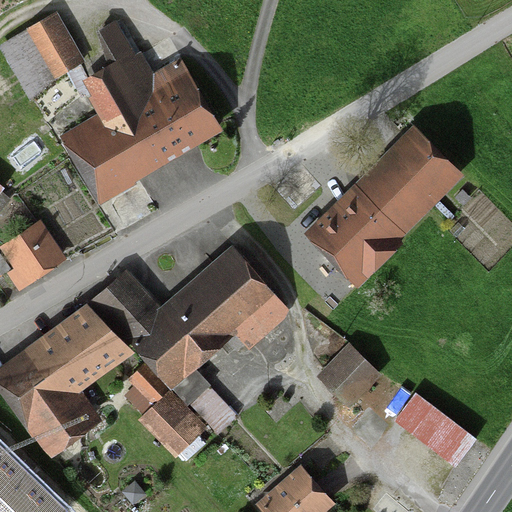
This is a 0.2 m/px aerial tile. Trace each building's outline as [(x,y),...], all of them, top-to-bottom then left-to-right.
[(53,78),(54,73),(77,60),(78,59),(53,16),(7,42),(37,92),(53,78)] [(80,58),(78,59),(77,60),(66,69),(80,94),(92,87),(98,97),(93,100),(101,115),(70,133),(95,176),(88,181),(99,200),(107,196),(101,186),(211,122),(176,63),(164,70),(161,78),(162,80),(151,86),(114,22),(101,30),(111,70),(90,82),(80,58)] [(312,230),(362,280),(402,241),(390,230),(449,170),(417,138),(343,213),(335,206),(312,230)] [(61,256),(39,225),(4,249),(17,267),(8,273),(17,285),(61,256)] [(0,273),(1,274),(10,268),(0,253),(0,273)] [(249,339),(285,307),(240,254),(159,324),(117,278),(90,301),(129,343),(132,340),(188,404),(201,393),(185,374),(180,378),(174,371),(232,320),(249,339)] [(125,343),(95,312),(0,381),(0,388),(33,434),(36,432),(49,450),(91,419),(67,385),(125,343)] [(322,374),(349,401),(378,371),(351,345),(322,374)] [(151,407),(169,391),(144,365),(131,377),(152,398),(147,402),(151,407)] [(237,415),(210,385),(190,404),(218,433),(237,415)] [(201,425),(169,391),(151,407),(143,416),(159,433),(162,430),(194,463),(217,442),(201,425)] [(476,438),(416,392),(397,417),(457,462),(476,438)] [(316,511),(329,501),(301,469),(261,504),(268,511),(316,511)]
